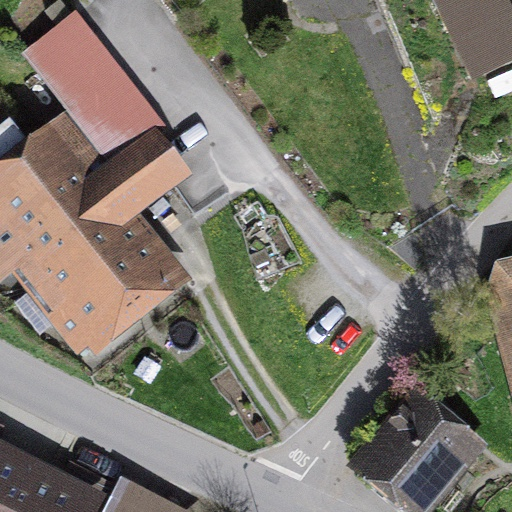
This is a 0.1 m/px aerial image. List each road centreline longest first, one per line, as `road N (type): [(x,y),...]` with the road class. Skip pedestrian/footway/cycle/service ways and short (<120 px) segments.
road 1 (residential): [(286,510),(314,463),(511,228)]
road 2 (tertiary): [(286,510),(0,373)]
